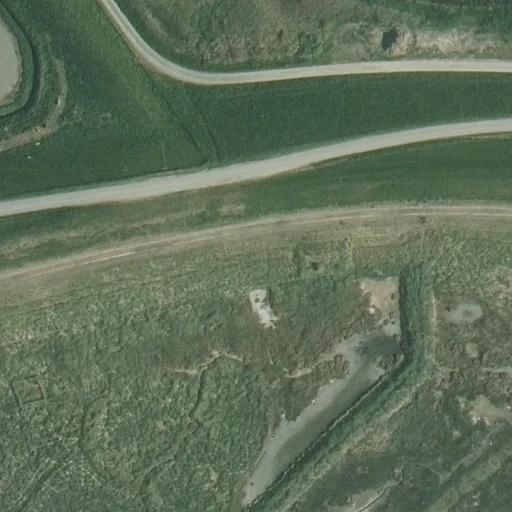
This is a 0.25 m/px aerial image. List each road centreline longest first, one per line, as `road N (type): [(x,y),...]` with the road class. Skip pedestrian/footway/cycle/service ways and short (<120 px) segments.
road 1 (unclassified): [(0,214),(511,127)]
road 2 (track): [(511,213),(318,212),(0,276)]
road 3 (unclassified): [(511,66),(193,78),(154,61),(106,0)]
